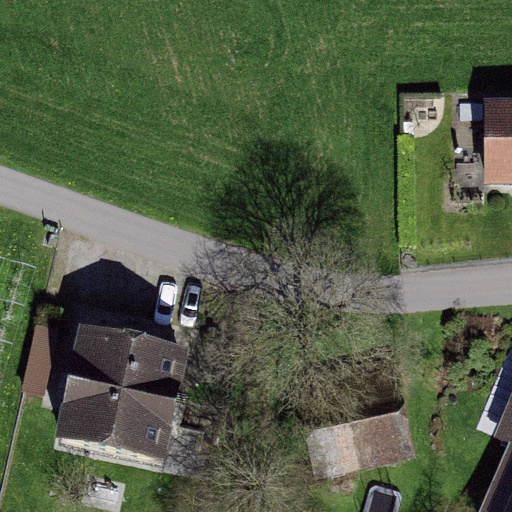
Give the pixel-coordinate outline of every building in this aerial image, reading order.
[(511,112),(467,115),(471,201),(511,198),(511,112)] [(138,364),(40,343),(15,457),(113,478),(138,364)] [(184,405),(188,360),(158,358),(155,402),(184,405)] [(511,511),(511,375),(506,373),(454,511),(511,511)] [(406,438),(359,439),(360,466),(407,464),(406,438)]
